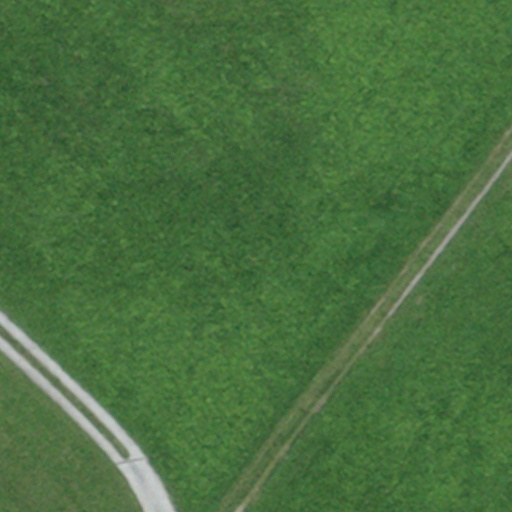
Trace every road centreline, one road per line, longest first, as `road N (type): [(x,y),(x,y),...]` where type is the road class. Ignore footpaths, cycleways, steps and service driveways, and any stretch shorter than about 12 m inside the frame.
road 1 (track): [(511,166),(246,511)]
road 2 (track): [(174,511),(131,449),(0,319)]
